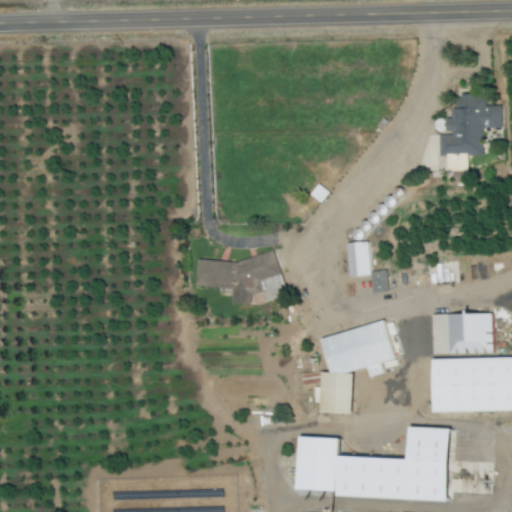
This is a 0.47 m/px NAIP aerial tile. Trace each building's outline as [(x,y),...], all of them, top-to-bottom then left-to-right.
[(484,127),(503,126),(503,104),(487,104),(487,93),(460,93),(461,107),(454,107),(454,117),(448,117),(448,132),(442,132),(442,154),(449,154),(449,169),(469,169),(469,154),(484,154),(484,127)] [(388,269),(372,270),(369,240),(348,242),(351,276),(372,275),(373,292),(390,290),(388,269)] [(199,258),(197,284),(234,287),(233,302),(251,303),(252,294),(263,291),(267,295),(287,289),(276,250),(236,261),(199,258)] [(435,353),(496,352),(495,312),(434,314),(435,353)] [(361,407),(352,372),(368,368),(370,375),(385,372),(384,367),(399,363),(389,320),(324,336),(332,370),(320,373),(331,414),(361,407)] [(511,409),(511,356),(436,358),(438,411),(511,409)] [(323,380),(322,370),(303,373),(304,383),(323,380)] [(455,500),(458,428),(417,426),(416,458),(344,455),(345,437),(304,436),(303,489),(343,490),(343,496),(455,500)]
